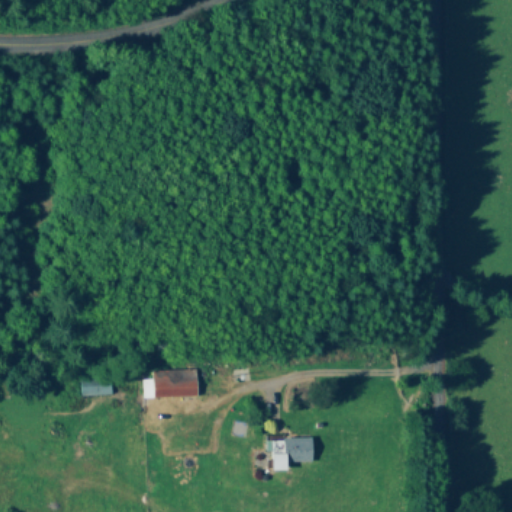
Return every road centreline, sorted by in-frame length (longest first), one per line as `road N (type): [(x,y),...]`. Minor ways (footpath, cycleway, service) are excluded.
road 1 (residential): [(432,0),(423,511)]
road 2 (residential): [(195,0),(137,33),(0,36)]
